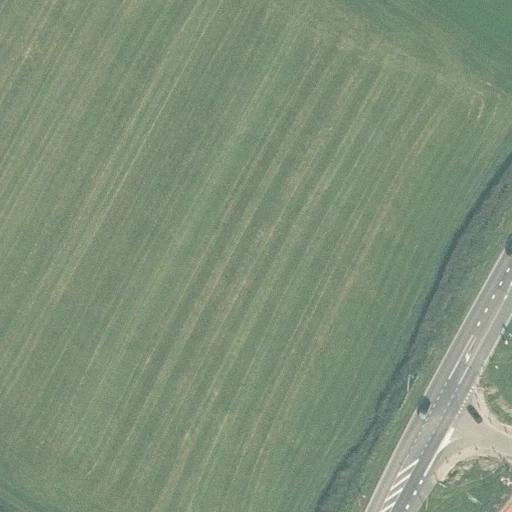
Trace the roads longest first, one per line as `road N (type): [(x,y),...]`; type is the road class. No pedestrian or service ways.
road 1 (trunk): [(511,242),(369,511)]
road 2 (trunk): [(398,498),(463,371)]
road 3 (trunk): [(398,498),(452,448),(479,441),(509,447)]
